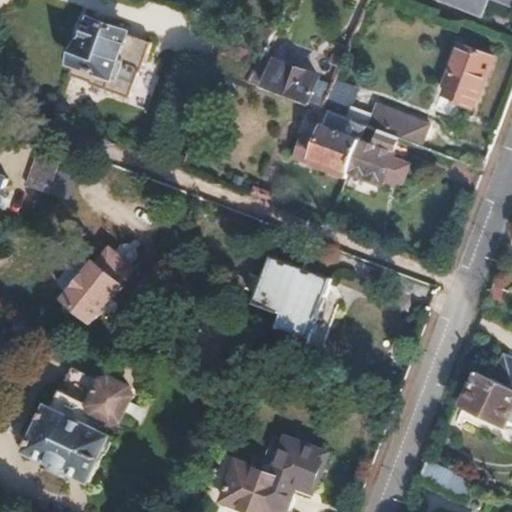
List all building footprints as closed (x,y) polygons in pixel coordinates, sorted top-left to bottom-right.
[(511,0),(446,0),(464,7),(465,5),(479,11),(484,0),(503,0),(511,3),(511,2),(511,0)] [(260,59),(270,38),(273,33),(236,19),(234,24),(223,52),(218,73),(247,84),(248,84),(255,70),(260,59)] [(140,76),(151,46),(126,36),(124,37),(124,33),(92,22),(83,46),(80,45),(72,65),(74,66),(74,68),(71,77),(90,85),(89,87),(128,102),(138,75),(140,76)] [(474,99),(477,101),(493,60),(460,47),(444,89),(447,90),(444,96),(441,95),(434,114),(447,119),(453,103),(470,110),(474,99)] [(306,105),(316,81),(317,78),(276,63),(270,76),(265,90),(306,105)] [(265,90),(270,76),(255,70),(248,84),(265,90)] [(320,111),(331,86),(316,81),(306,105),(320,111)] [(293,160),(346,180),(349,173),(384,186),(386,179),(401,185),(409,166),(393,160),(400,141),(418,148),(426,126),(368,104),(364,115),(351,110),(342,135),(323,128),(319,141),(303,135),(293,160)] [(50,198),(62,158),(42,150),(28,190),(50,198)] [(0,206),(6,209),(9,199),(3,197),(9,181),(0,177),(0,206)] [(398,191),(401,185),(386,179),(384,186),(398,191)] [(64,299),(91,321),(102,309),(108,312),(114,306),(109,301),(120,287),(118,285),(131,270),(109,251),(95,267),(92,265),(87,270),(78,282),(68,293),(64,299)] [(331,280),(273,258),(255,306),(282,316),(278,327),(310,339),(331,280)] [(78,282),(87,270),(80,264),(73,264),(67,270),(60,279),(63,289),(68,293),(78,282)] [(511,361),(501,356),(489,381),(511,392),(511,361)] [(119,418),(131,393),(129,385),(108,376),(98,380),(77,371),(75,372),(67,368),(50,407),(47,406),(26,452),(89,481),(111,435),(103,432),(108,422),(119,418)] [(511,426),(511,392),(489,381),(477,375),(463,406),(508,428),(510,425),(511,426)] [(284,511),(294,483),(292,482),(294,474),(268,464),(265,471),(238,462),(225,498),(229,505),(239,508),(243,507),(257,511),(284,511)] [(472,485),(426,464),(419,482),(464,503),(472,485)]
